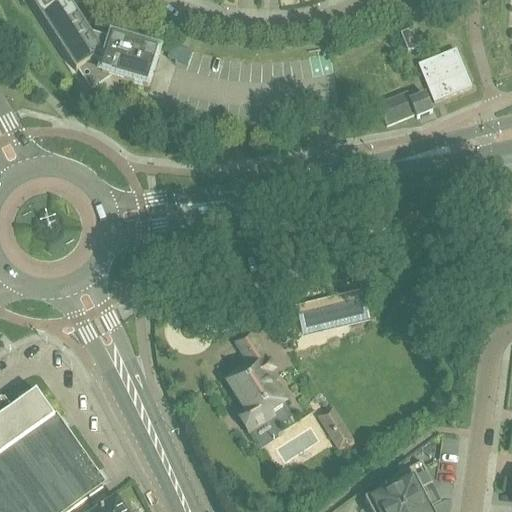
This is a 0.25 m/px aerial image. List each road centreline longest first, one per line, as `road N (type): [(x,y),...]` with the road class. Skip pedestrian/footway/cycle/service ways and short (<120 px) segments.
road 1 (secondary): [(112,220),(511,135)]
road 2 (tertiary): [(175,488),(80,284)]
road 3 (residential): [(172,0),(219,20),(258,25),(361,0)]
road 4 (residential): [(472,511),(489,355),(511,329)]
